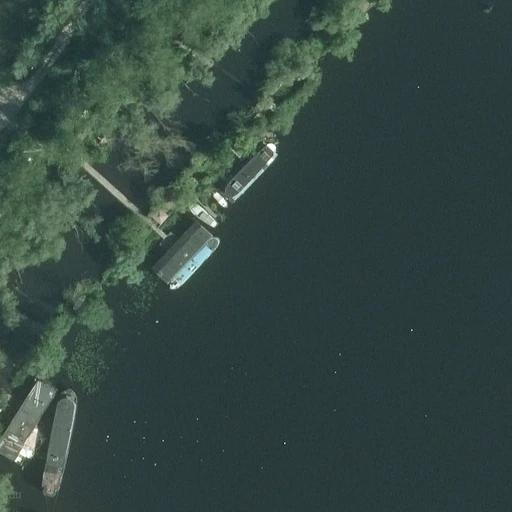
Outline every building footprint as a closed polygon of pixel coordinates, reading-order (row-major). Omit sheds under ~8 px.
[(421,0),(350,56),(365,74),(457,1),(456,0),(421,0)] [(487,0),(485,12),(507,18),(511,0),(487,0)] [(293,141),(340,95),(326,81),(279,128),(293,141)] [(233,200),(280,153),(267,140),(220,186),(233,200)] [(164,279),(211,233),(198,219),(150,266),(164,279)] [(35,371),(0,430),(0,455),(10,462),(58,384),(35,371)]
